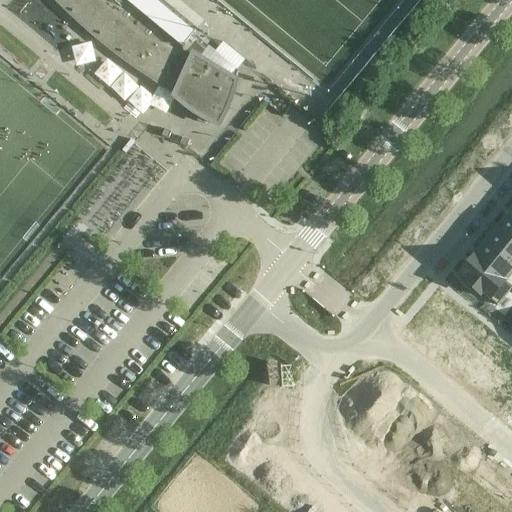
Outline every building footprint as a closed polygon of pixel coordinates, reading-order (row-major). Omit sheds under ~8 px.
[(52,0),(74,21),(97,42),(122,61),(147,79),(174,95),(181,99),(188,103),(195,107),(202,111),(210,114),(217,118),(234,80),(238,73),(236,71),(214,53),(149,0),(52,0)] [(355,116),(363,122),(369,114),(361,108),(355,116)] [(152,122),(149,125),(160,135),(163,131),(152,122)] [(164,130),(161,137),(168,140),(171,133),(164,130)] [(180,145),(186,148),(189,141),(183,138),(180,145)] [(511,223),(507,219),(496,232),(511,245),(511,223)] [(511,245),(496,232),(485,245),(511,267),(511,245)] [(474,257),(474,258),(511,289),(511,288),(504,282),(509,275),(511,271),(511,267),(485,245),(475,257),(474,257)] [(466,266),(459,275),(467,281),(465,284),(480,296),(482,294),(489,300),(497,306),(511,289),(474,258),(466,266)]
